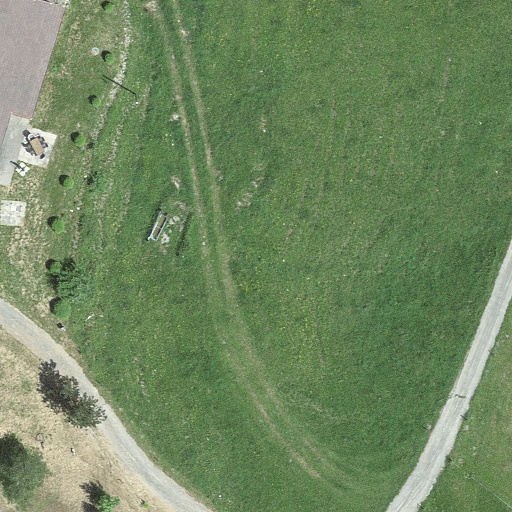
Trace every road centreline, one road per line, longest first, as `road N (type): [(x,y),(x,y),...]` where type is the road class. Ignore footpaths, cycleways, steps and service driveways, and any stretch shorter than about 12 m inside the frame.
road 1 (track): [(194,511),(0,308)]
road 2 (track): [(511,273),(431,485),(413,511)]
